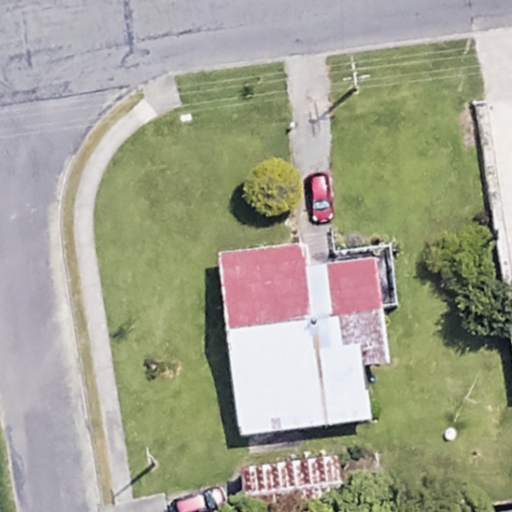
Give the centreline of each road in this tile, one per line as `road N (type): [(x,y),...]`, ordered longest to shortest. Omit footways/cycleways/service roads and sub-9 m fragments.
road 1 (residential): [(48,511),(0,183)]
road 2 (residential): [(261,0),(0,34)]
